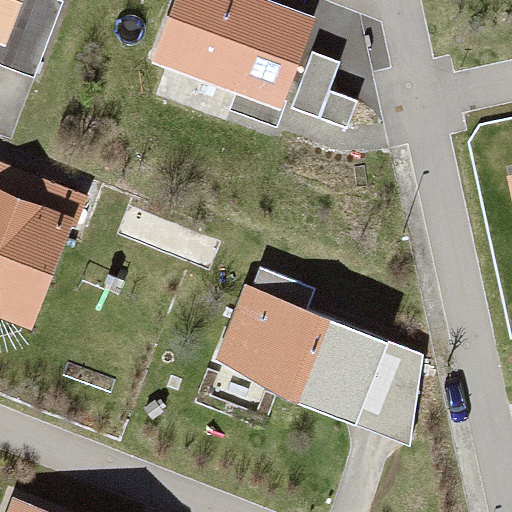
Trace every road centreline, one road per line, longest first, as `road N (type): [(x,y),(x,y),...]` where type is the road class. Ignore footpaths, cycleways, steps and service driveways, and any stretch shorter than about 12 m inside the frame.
road 1 (residential): [(501,511),(417,106)]
road 2 (residential): [(232,511),(0,424)]
